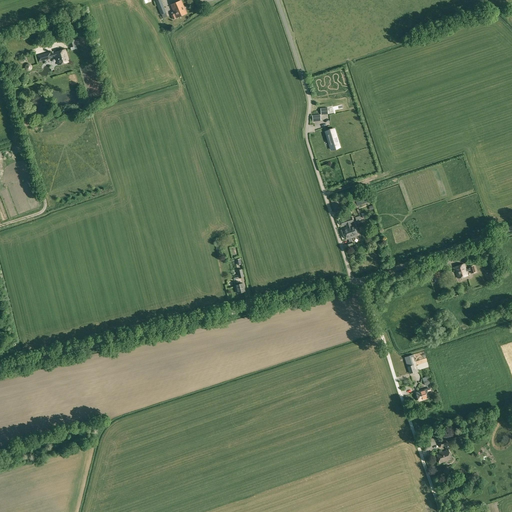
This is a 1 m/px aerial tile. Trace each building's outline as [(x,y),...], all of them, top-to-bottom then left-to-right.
[(156,0),(161,15),(166,13),(161,0),(156,0)] [(170,5),(173,12),(171,13),(172,15),(171,15),(173,19),(187,14),(181,0),(170,5)] [(69,42),(71,51),(78,49),(75,40),(69,42)] [(55,53),(56,56),(58,65),(69,62),(66,49),(55,53)] [(52,57),(50,53),(50,52),(37,56),(39,62),(52,58),(52,57)] [(338,142),(334,129),(327,131),(328,135),(327,136),(329,141),(330,141),(331,144),(330,144),(331,150),(336,148),(336,146),(335,144),(335,145),(335,143),(338,142)] [(355,200),(356,201),(358,206),(369,202),(366,196),(355,200)] [(337,200),(329,203),(332,213),(340,210),(337,200)] [(355,217),(356,220),(357,222),(369,218),(367,214),(355,217)] [(349,239),(351,238),(358,236),(354,225),(351,226),(350,223),(353,222),(352,217),(340,221),(342,226),(347,224),(348,227),(343,229),(346,240),(349,239)] [(469,267),(465,268),(464,264),(455,267),(458,278),(468,275),(466,270),(470,269),(471,274),(477,272),(475,263),(468,266),(469,267)] [(480,265),(484,276),(489,274),(485,263),(480,265)] [(235,282),(236,285),(237,293),(245,291),(243,283),(239,284),(239,282),(235,282)] [(404,358),(407,367),(413,365),(411,359),(410,356),(404,358)] [(414,360),(417,370),(422,369),(419,358),(414,360)] [(414,364),(413,365),(407,367),(409,374),(416,372),(414,364)] [(416,393),(419,401),(429,397),(427,392),(431,391),(430,388),(416,393)] [(438,442),(440,448),(449,445),(447,439),(438,442)] [(437,454),(440,463),(451,459),(448,450),(437,454)]
